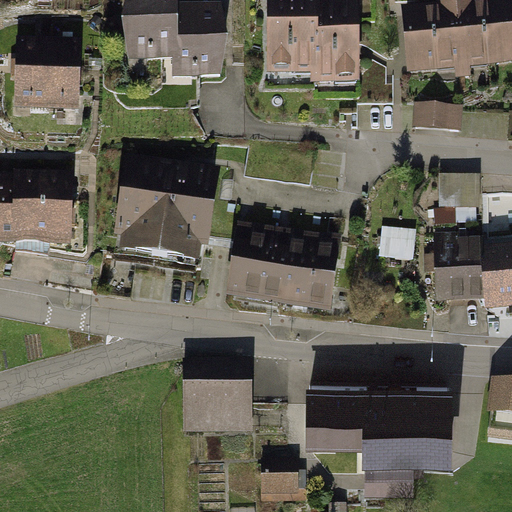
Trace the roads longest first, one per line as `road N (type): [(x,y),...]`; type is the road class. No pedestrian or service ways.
road 1 (unclassified): [(511,357),(157,328)]
road 2 (unclassified): [(0,391),(149,341),(157,328)]
road 3 (residential): [(157,328),(0,302)]
road 4 (residential): [(353,145),(511,163)]
